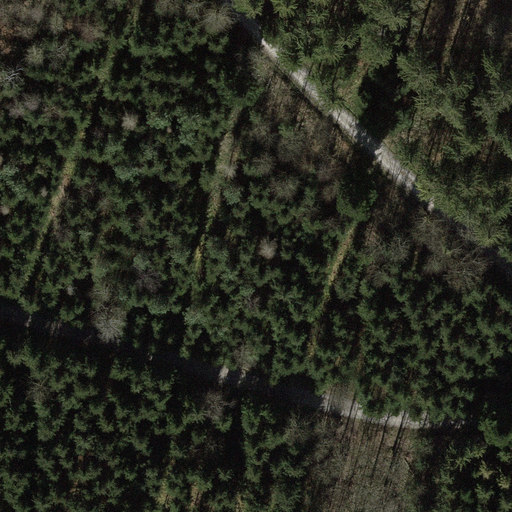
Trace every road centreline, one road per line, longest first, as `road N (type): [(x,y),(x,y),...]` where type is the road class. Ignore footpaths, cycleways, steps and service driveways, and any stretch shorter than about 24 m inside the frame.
road 1 (track): [(511,409),(389,415),(0,315)]
road 2 (track): [(511,272),(381,161),(225,0)]
